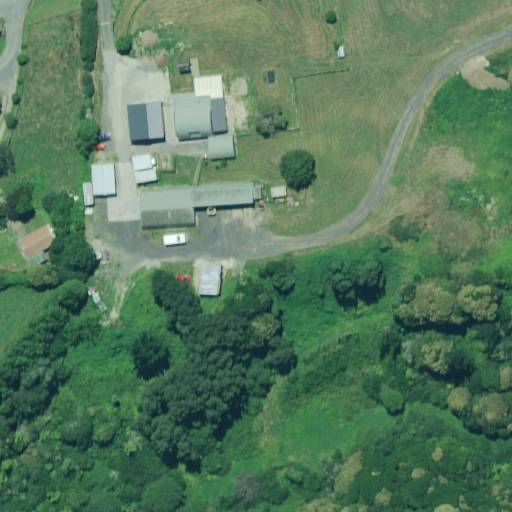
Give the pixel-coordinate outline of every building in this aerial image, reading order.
[(215,131),(212,99),(176,102),(179,134),(215,131)] [(236,158),(234,138),(211,140),(213,160),(236,158)] [(157,181),(153,156),(134,159),(139,185),(157,181)] [(117,195),(116,165),(94,166),(96,198),(88,199),(89,219),(96,219),(97,224),(109,223),(108,196),(117,195)] [(197,208),(241,206),(258,205),(257,199),(264,199),(263,187),(257,187),(256,184),(253,184),(198,187),(198,191),(142,194),(144,227),(198,224),(197,208)] [(281,210),(262,210),(262,237),(281,237),(281,210)] [(59,244),(50,226),(21,242),(35,268),(49,261),(45,252),(59,244)]
